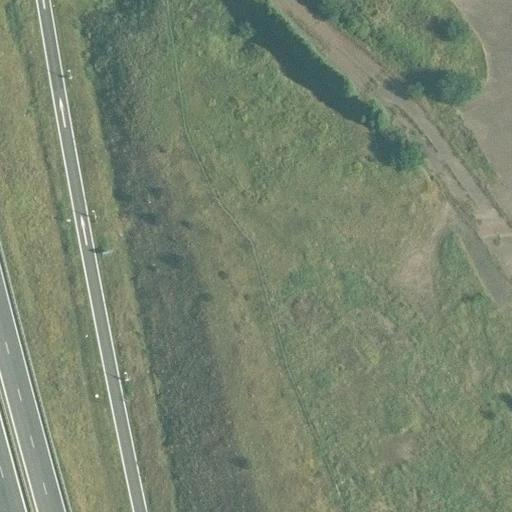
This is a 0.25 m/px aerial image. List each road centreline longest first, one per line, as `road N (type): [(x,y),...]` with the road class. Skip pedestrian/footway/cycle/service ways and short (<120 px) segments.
road 1 (trunk): [(138,511),(41,0)]
road 2 (trunk): [(51,511),(0,319)]
